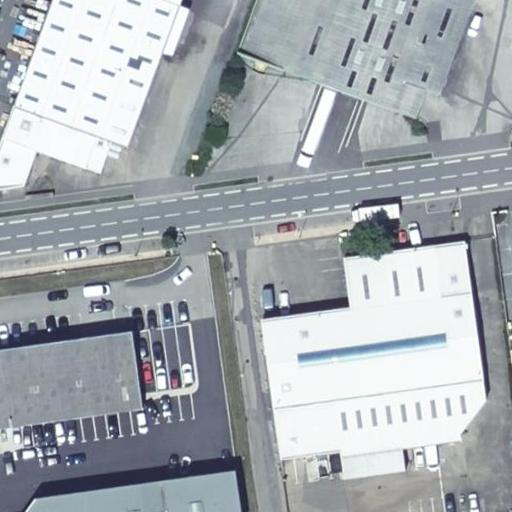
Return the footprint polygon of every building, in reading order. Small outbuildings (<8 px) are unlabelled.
[(57,0),(0,158),(0,190),(29,186),(42,151),(105,174),(112,155),(117,143),(128,147),(132,148),(184,4),(171,0),(57,0)] [(411,83),(444,94),(478,0),(262,0),(243,54),(400,111),(411,83)] [(123,159),(128,147),(117,143),(112,155),(123,159)] [(339,452),(400,443),(465,434),(489,401),(465,242),(346,260),(354,309),(264,322),(284,460),(339,452)] [(0,471),(3,471),(0,446),(0,427),(142,407),(133,333),(0,350),(0,471)] [(404,471),(400,443),(339,452),(343,480),(404,471)]
